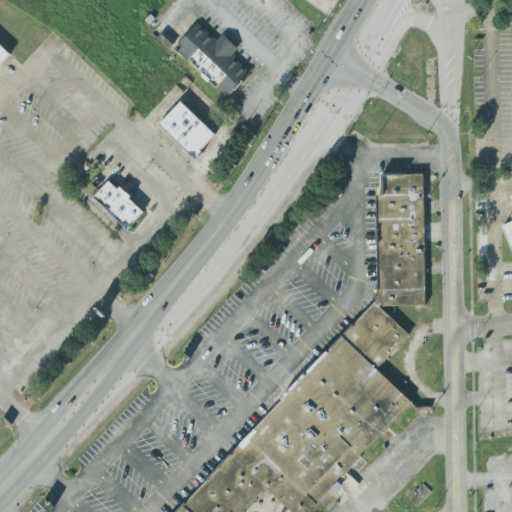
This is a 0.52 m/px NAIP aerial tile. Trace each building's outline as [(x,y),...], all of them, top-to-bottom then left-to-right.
[(227,102),(251,75),(231,57),(237,49),(219,34),(215,39),(194,21),(170,48),(227,102)] [(0,66),(13,52),(0,40),(0,66)] [(180,102),(214,135),(199,151),(202,153),(195,161),(158,125),(180,102)] [(420,177),(380,177),(380,195),(373,197),(375,287),(371,303),(174,511),(239,511),(262,489),(286,511),(308,511),(408,404),(375,370),(407,336),(378,309),(381,306),(426,306),(420,177)] [(107,181),(92,198),(128,228),(142,211),(127,199),(131,194),(120,185),(117,189),(107,181)] [(511,221),(503,224),(511,250),(511,221)]
